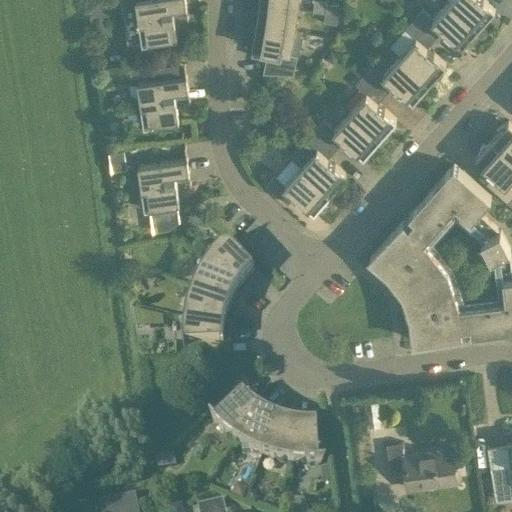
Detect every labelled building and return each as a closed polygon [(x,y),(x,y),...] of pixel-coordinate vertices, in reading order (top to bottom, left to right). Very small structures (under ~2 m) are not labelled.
[(122,0),(124,8),(136,6),(138,16),(135,16),(136,25),(139,24),(142,43),(176,38),(172,9),(186,7),(185,0),(122,0)] [(258,0),(258,5),(298,9),(299,0),(258,0)] [(422,9),(413,18),(435,38),(443,29),(462,45),(478,27),(448,0),(432,18),(422,9)] [(448,0),(478,27),(495,9),(485,0),(448,0)] [(325,12),(338,14),(339,4),(326,3),(325,12)] [(258,5),(255,25),(295,31),(298,9),(258,5)] [(336,24),(338,14),(325,12),(323,22),(336,24)] [(415,38),(399,55),(429,82),(445,64),(427,47),(435,38),(413,18),(405,28),(415,38)] [(291,53),(295,31),(255,25),(251,46),(253,46),(251,57),(265,60),(263,72),(293,73),(297,55),(291,53)] [(336,57),(338,54),(331,49),(327,56),(330,58),(336,57)] [(373,64),(364,74),(386,93),(394,84),(413,100),(429,82),(399,55),(383,73),(373,64)] [(152,68),(154,80),(137,82),(141,107),(138,124),(143,125),(144,126),(178,121),(174,92),(188,90),(185,63),(152,68)] [(145,64),(129,67),(131,75),(146,73),(145,64)] [(366,93),(350,111),(380,137),(396,119),(377,102),(386,93),(364,74),(355,84),(366,93)] [(323,119),(315,129),(336,148),(345,139),(363,156),(365,153),(375,147),(373,144),(380,137),(350,111),(334,128),(323,119)] [(511,123),(508,120),(492,139),(511,156),(511,123)] [(328,158),(336,148),(315,129),(314,128),(305,139),(290,156),(301,166),(300,166),(330,193),(336,186),(339,187),(345,176),(347,174),(328,158)] [(511,188),(506,183),(511,176),(511,156),(492,139),(475,157),(494,173),(485,183),(507,202),(511,197),(511,188)] [(251,145),(244,154),(251,159),(258,151),(251,145)] [(144,208),(179,203),(175,174),(189,172),(187,158),(138,165),(141,190),(139,207),(144,208)] [(454,163),(409,213),(415,218),(409,225),(403,220),(370,257),(382,268),(387,262),(393,268),(398,274),(393,280),(402,293),(407,308),(415,306),(417,313),(418,321),(411,323),(413,339),(462,332),(461,326),(471,324),(472,331),(511,326),(511,253),(511,246),(502,228),(480,209),(491,197),(454,163)] [(330,193),(300,166),(284,184),(274,174),(265,185),(287,204),(295,195),(314,211),(316,209),(325,202),(324,199),(330,193)] [(198,223),(206,214),(195,204),(187,214),(198,223)] [(178,209),(158,212),(161,230),(169,229),(179,221),(178,209)] [(207,266),(240,289),(242,286),(246,282),(250,277),(254,273),(227,243),(222,248),(217,254),(212,259),(207,266)] [(195,287),(193,291),(231,307),(233,301),(234,298),(237,293),(240,289),(207,266),(203,272),(200,278),(197,284),(195,287)] [(140,280),(144,270),(136,267),(132,277),(140,280)] [(186,315),(185,319),(225,326),(226,320),(228,314),(229,312),(231,307),(193,291),(191,298),(190,301),(189,305),(187,312),(186,315)] [(224,329),(225,326),(185,319),(184,326),(184,333),(183,340),(183,344),(184,348),(224,347),(223,341),(224,335),(224,329)] [(233,441),(237,443),(259,410),(254,406),(250,403),(245,399),(243,396),(214,424),(219,429),(224,434),(230,438),(233,441)] [(261,411),(259,410),(237,443),(243,447),(249,451),(256,454),(262,457),(277,419),(271,417),(266,414),(261,411)] [(282,421),(277,419),(262,457),(269,459),(277,461),(284,463),(291,464),(296,425),(293,424),(288,423),(282,421)] [(303,425),(296,425),(291,464),(294,465),(302,466),(310,466),(320,466),(317,426),(312,426),(306,426),(303,425)] [(405,468),(408,488),(456,481),(451,448),(405,455),(403,442),(386,444),(390,470),(405,468)] [(511,442),(487,445),(496,501),(511,498),(511,442)] [(173,457),(158,460),(159,469),(175,466),(173,457)] [(244,499),(248,490),(239,485),(235,495),(244,499)] [(256,506),(258,500),(256,494),(250,491),(245,502),(256,506)] [(285,511),(310,511),(304,501),(286,499),(285,511)] [(198,511),(224,511),(222,503),(198,508),(198,511)]
